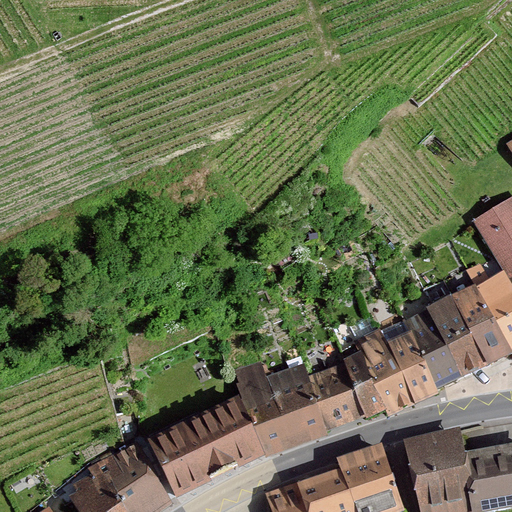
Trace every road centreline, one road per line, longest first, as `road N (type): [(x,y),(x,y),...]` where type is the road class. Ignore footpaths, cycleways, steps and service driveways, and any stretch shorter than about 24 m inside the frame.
road 1 (tertiary): [(197,511),(292,463),(445,416),(511,406)]
road 2 (track): [(180,0),(0,73)]
